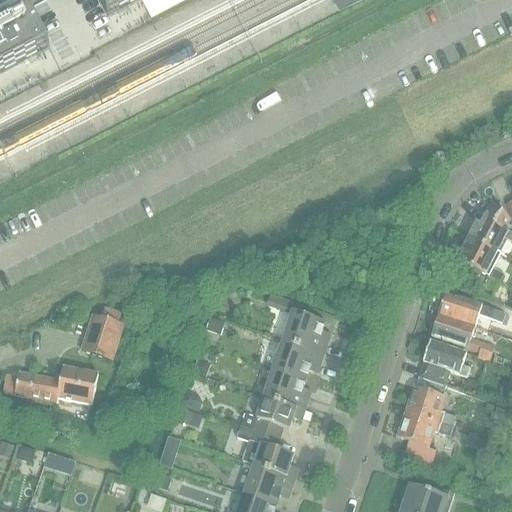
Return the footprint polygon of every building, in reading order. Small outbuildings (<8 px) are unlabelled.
[(98,0),(108,18),(141,0),(151,19),(186,0),(98,0)] [(334,0),(342,13),(368,0),(334,0)] [(28,10),(0,24),(0,75),(49,49),(28,10)] [(480,216),(469,238),(497,253),(498,252),(501,254),(504,256),(511,242),(511,234),(509,232),(509,231),(502,227),(507,217),(493,203),(480,216)] [(497,253),(469,238),(457,261),(500,283),(504,275),(493,270),(501,254),(498,252),(497,253)] [(289,302),(270,295),(266,307),(285,314),(289,302)] [(446,295),(438,316),(475,329),(479,316),(502,324),(505,315),(446,295)] [(92,317),(81,352),(111,361),(122,326),(117,325),(121,314),(104,309),(101,320),(92,317)] [(292,312),(282,341),(323,355),(330,335),(322,332),(325,323),(292,312)] [(475,329),(438,316),(431,338),(479,354),(477,359),(489,363),(494,349),(471,341),(475,329)] [(225,321),(211,317),(207,330),(221,335),(225,321)] [(282,341),(273,370),(305,381),(308,372),(317,375),(323,355),(282,341)] [(430,342),(418,378),(445,388),(450,373),(467,378),(470,369),(462,366),(466,354),(430,342)] [(211,365),(198,360),(193,372),(207,377),(211,365)] [(7,376),(3,394),(57,405),(58,400),(92,407),(98,376),(63,369),(60,382),(19,374),(18,378),(7,376)] [(273,370),(263,398),(304,412),(311,392),(302,389),(305,381),(273,370)] [(414,389),(406,414),(453,429),(457,418),(440,413),(445,399),(442,398),(445,388),(418,378),(414,389)] [(241,427),(253,431),(253,430),(279,439),(283,429),(288,431),(292,420),(300,423),(304,412),(263,398),(256,419),(244,415),(241,427)] [(453,429),(406,414),(398,439),(417,445),(413,458),(432,465),(436,452),(428,449),(433,434),(450,439),(453,429)] [(253,430),(253,431),(249,441),(242,463),(253,466),(294,480),(298,470),(289,467),(293,456),(275,450),(279,439),(253,430)] [(169,436),(160,465),(171,468),(181,440),(169,436)] [(14,446),(0,441),(0,442),(0,455),(10,459),(14,446)] [(35,450),(20,445),(16,459),(31,463),(35,450)] [(76,461),(49,453),(44,467),(71,475),(76,461)] [(253,466),(244,495),(276,506),(279,498),(287,500),(294,480),(253,466)] [(172,478),(162,474),(157,487),(167,491),(172,478)] [(443,511),(448,500),(410,487),(405,503),(409,504),(406,511),(443,511)] [(244,495),(237,511),(274,511),(276,506),(244,495)]
